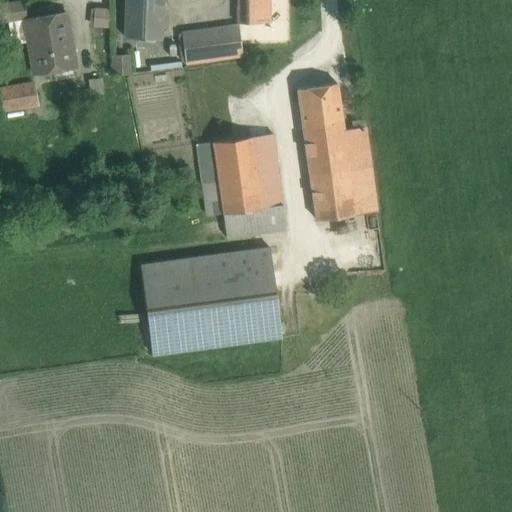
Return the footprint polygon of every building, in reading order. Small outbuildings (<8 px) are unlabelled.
[(125,0),(124,37),(161,39),(162,0),(125,0)] [(237,0),(237,23),(270,23),(269,0),(237,0)] [(22,2),(0,5),(0,21),(24,18),(22,2)] [(109,10),(91,9),(90,25),(109,26),(109,10)] [(66,14),(24,20),(33,74),(75,67),(66,14)] [(238,25),(182,33),(186,64),(242,56),(238,25)] [(129,56),(113,56),(113,74),(129,72),(129,56)] [(236,74),(235,76),(236,78),(237,79),(239,80),(241,81),(243,80),(244,79),(246,77),(246,75),(245,73),(244,72),(242,70),(240,70),(238,71),(237,72),(236,74)] [(232,79),(233,77),(232,75),(231,74),(230,73),(227,72),(225,73),(224,74),(223,75),(222,77),(223,79),(224,81),(226,82),(228,83),(230,82),(231,81),(232,79)] [(32,84),(0,89),(0,109),(36,104),(32,84)] [(337,84),(297,89),(302,124),(342,119),(337,84)] [(342,119),(302,124),(315,219),(376,212),(363,127),(343,129),(342,119)] [(272,134),(252,137),(262,208),(282,205),(272,134)] [(252,137),(213,142),(223,213),(262,208),(252,137)] [(213,142),(196,144),(206,215),(223,213),(213,142)] [(262,208),(223,213),(226,238),(285,229),(282,205),(262,208)] [(270,246),(140,264),(152,355),(282,338),(270,246)]
